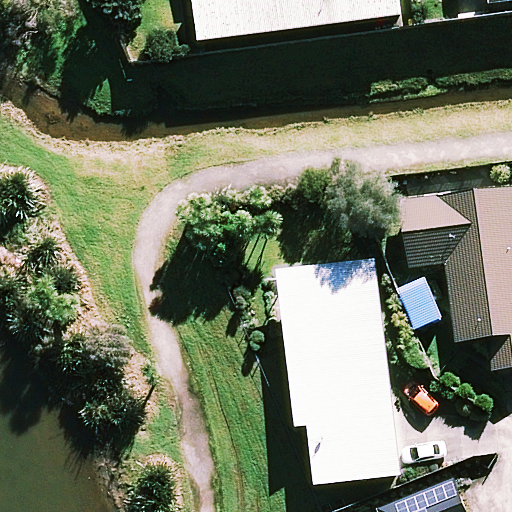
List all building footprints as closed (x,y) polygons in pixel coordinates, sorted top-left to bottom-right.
[(199,0),(207,52),(405,26),(401,0),(199,0)] [(511,11),(511,0),(494,0),(496,13),(511,11)] [(511,377),(511,202),(407,212),(413,274),(452,271),(460,351),(495,348),(498,379),(511,377)] [(405,485),(382,272),(281,284),(287,335),(293,334),(305,440),(317,438),(323,494),(405,485)] [(465,511),(456,488),(394,511),(465,511)]
